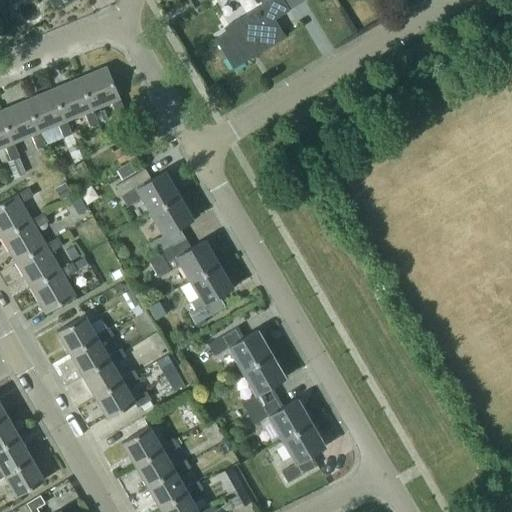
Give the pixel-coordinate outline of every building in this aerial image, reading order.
[(216,37),(234,66),(285,34),(275,17),(289,8),(284,0),(270,0),(266,3),(265,1),(225,26),(228,30),(216,37)] [(106,66),(80,76),(92,108),(110,100),(116,114),(125,110),(106,66)] [(80,76),(53,88),(66,120),(83,112),(89,126),(98,122),(92,108),(80,76)] [(53,88),(26,100),(39,131),(57,124),(62,137),(71,133),(66,120),(53,88)] [(26,100),(0,110),(0,111),(13,142),(30,135),(35,148),(45,144),(39,131),(26,100)] [(0,111),(0,147),(4,146),(10,159),(18,155),(12,142),(13,142),(0,111)] [(72,134),(63,137),(67,148),(76,144),(72,134)] [(137,137),(112,151),(119,163),(144,150),(137,137)] [(25,173),(19,157),(8,162),(14,177),(25,173)] [(129,162),(116,170),(122,179),(135,172),(129,162)] [(141,198),(148,212),(178,195),(165,171),(151,179),(145,168),(115,186),(127,206),(141,198)] [(65,178),(54,185),(61,198),(73,190),(65,178)] [(0,204),(0,235),(1,237),(31,220),(21,202),(33,195),(29,188),(0,204)] [(149,244),(155,254),(185,237),(179,227),(192,219),(178,195),(148,212),(163,236),(149,244)] [(1,237),(16,263),(46,245),(36,228),(48,221),(43,213),(31,220),(1,237)] [(188,281),(218,263),(205,240),(191,247),(185,237),(155,254),(147,258),(158,277),(179,264),(188,281)] [(16,263),(31,288),(60,270),(50,253),(62,246),(58,238),(46,245),(16,263)] [(79,253),(73,242),(65,247),(71,258),(79,253)] [(83,256),(72,262),(77,270),(88,264),(83,256)] [(60,270),(31,288),(44,312),(74,294),(64,278),(76,271),(72,263),(60,270)] [(218,263),(188,281),(198,297),(190,302),(194,310),(189,312),(195,323),(225,306),(218,295),(232,287),(218,263)] [(130,290),(122,294),(131,309),(138,304),(130,290)] [(56,331),(68,352),(69,354),(97,337),(100,342),(112,335),(108,327),(95,334),(84,315),(56,331)] [(227,347),(241,371),(271,353),(257,329),(243,337),(237,326),(207,343),(214,355),(227,347)] [(108,356),(100,342),(97,337),(69,354),(82,375),(109,358),(113,364),(125,357),(120,348),(108,356)] [(242,402),(248,413),(277,396),(271,385),(285,377),(271,353),(241,371),(255,394),(242,402)] [(113,364),(109,358),(82,375),(94,397),(122,380),(125,385),(138,378),(133,370),(120,377),(113,364)] [(133,398),(125,385),(122,380),(94,397),(107,418),(134,402),(136,407),(150,399),(145,391),(133,398)] [(267,416),(281,439),(311,422),(297,398),(284,406),(277,396),(248,413),(254,423),(267,416)] [(0,445),(18,435),(5,413),(0,416),(0,445)] [(311,422),(281,439),(295,463),(282,471),(288,482),(318,465),(311,454),(325,446),(311,422)] [(120,442),(134,464),(162,448),(165,453),(177,446),(172,438),(160,445),(148,425),(120,442)] [(0,467),(0,468),(3,472),(30,456),(18,435),(0,445),(0,467)] [(134,464),(147,487),(175,471),(177,475),(190,467),(185,459),(181,461),(180,458),(172,456),(168,459),(164,453),(165,453),(162,448),(134,464)] [(43,479),(30,457),(30,456),(3,472),(0,468),(0,467),(0,478),(5,476),(16,495),(43,479)] [(236,508),(238,511),(257,511),(230,467),(216,475),(227,493),(223,496),(232,510),(236,508)] [(147,487),(160,509),(188,492),(190,496),(202,489),(198,481),(185,489),(177,475),(175,471),(147,487)] [(161,511),(210,511),(214,510),(210,502),(198,510),(190,496),(188,492),(160,509),(161,511)] [(44,502),(39,494),(25,502),(30,511),(36,507),(44,502)]
